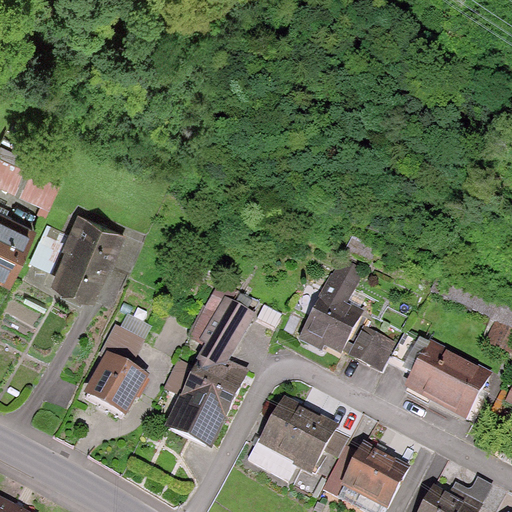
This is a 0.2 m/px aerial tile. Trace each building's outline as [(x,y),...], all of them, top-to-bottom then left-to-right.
[(56,183),(0,156),(0,184),(44,206),(56,183)] [(33,222),(0,204),(0,268),(7,273),(33,222)] [(140,240),(76,205),(60,235),(46,227),(30,257),(89,288),(105,258),(125,269),(140,240)] [(358,267),(338,255),(295,328),(318,342),(321,336),(341,348),(361,314),(338,300),(358,267)] [(511,300),(439,265),(430,283),(494,315),(511,323),(511,300)] [(252,298),(215,279),(187,333),(197,338),(159,413),(208,438),(246,365),(224,354),(252,298)] [(511,323),(494,315),(484,335),(511,348),(511,323)] [(140,332),(112,319),(101,342),(129,354),(140,332)] [(394,340),(362,322),(346,351),(377,369),(394,340)] [(490,371),(426,337),(401,384),(465,418),(490,371)] [(129,354),(101,342),(78,395),(122,415),(146,362),(129,354)] [(511,377),(503,393),(511,397),(511,423),(505,436),(511,439),(511,377)] [(342,420),(277,386),(240,456),(288,481),(301,456),(318,464),(342,420)] [(376,511),(406,457),(357,431),(338,465),(331,461),(318,485),(367,511),(376,511)] [(447,475),(435,468),(411,510),(414,511),(474,511),(472,511),(487,486),(468,475),(465,480),(449,471),(447,475)] [(37,511),(42,504),(0,483),(0,511),(37,511)]
